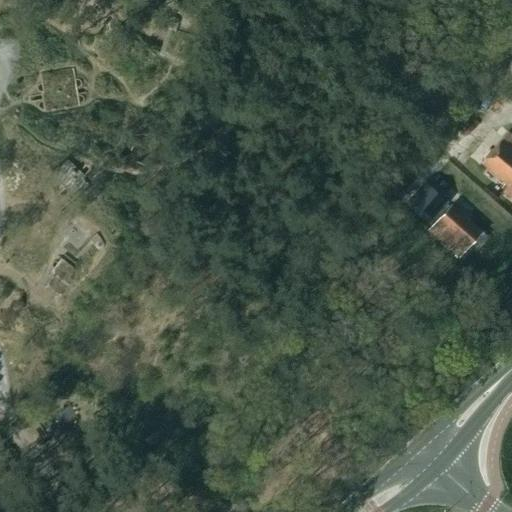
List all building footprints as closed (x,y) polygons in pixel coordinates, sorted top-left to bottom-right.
[(102,4),(94,13),(104,22),(109,16),(111,13),(115,16),(113,19),(114,20),(114,21),(117,17),(126,6),(119,0),(114,7),(107,2),(104,6),(104,5),(102,4)] [(186,15),(174,11),(159,53),(191,64),(201,35),(181,28),(186,15)] [(73,69),(39,75),(42,93),(41,93),(41,96),(46,95),(47,100),(42,100),(42,102),(42,103),(43,110),(44,111),(44,112),(45,120),(55,118),(54,111),(79,106),(79,104),(78,97),(78,96),(77,94),(74,95),(73,91),(77,90),(73,69)] [(511,196),(511,134),(508,131),(481,162),(508,185),(503,191),(511,198),(511,196)] [(42,148),(17,148),(17,166),(43,165),(42,148)] [(78,179),(88,168),(83,163),(79,167),(66,155),(49,174),(62,186),(57,191),(62,196),(69,189),(75,195),(84,185),(78,179)] [(413,197),(407,204),(414,210),(428,222),(447,201),(431,187),(431,188),(419,202),(413,197)] [(451,204),(429,230),(459,256),(482,231),(451,204)] [(56,231),(77,250),(88,239),(99,249),(107,240),(95,230),(90,236),(69,216),(56,231)] [(51,284),(63,295),(82,272),(76,267),(79,263),(68,254),(53,271),(59,276),(51,284)] [(18,311),(16,311),(24,329),(35,324),(28,308),(27,306),(26,307),(23,308),(18,311)] [(62,410),(38,425),(46,437),(53,432),(56,436),(53,438),(53,439),(55,442),(77,428),(73,422),(79,418),(70,405),(69,405),(69,406),(63,409),(62,410)]
